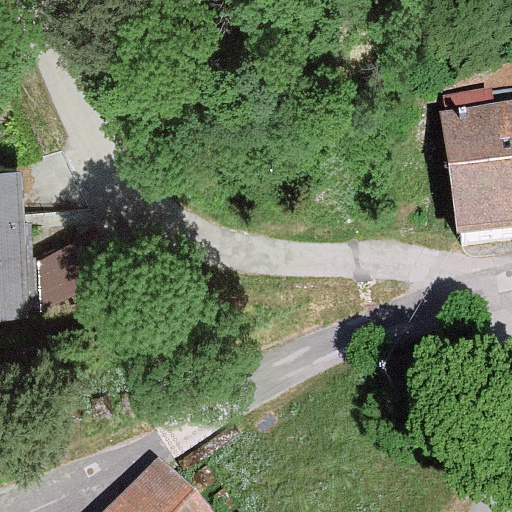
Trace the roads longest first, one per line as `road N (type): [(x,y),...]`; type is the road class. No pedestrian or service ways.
road 1 (residential): [(498,278),(228,250),(133,197),(91,132),(38,0)]
road 2 (residential): [(498,278),(189,418),(23,511)]
